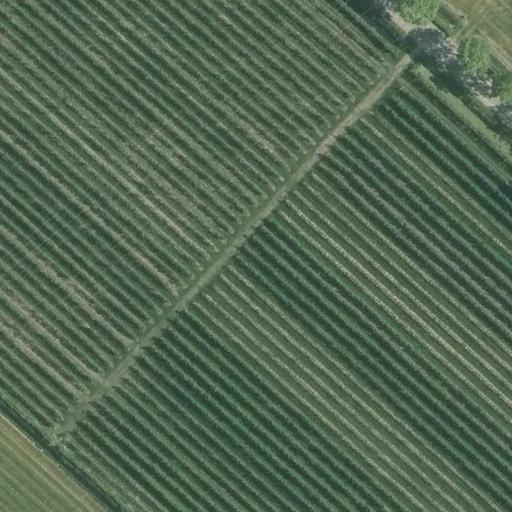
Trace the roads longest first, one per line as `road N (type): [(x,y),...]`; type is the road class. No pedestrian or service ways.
road 1 (track): [(425,36),(65,434)]
road 2 (tertiary): [(511,115),(387,0)]
